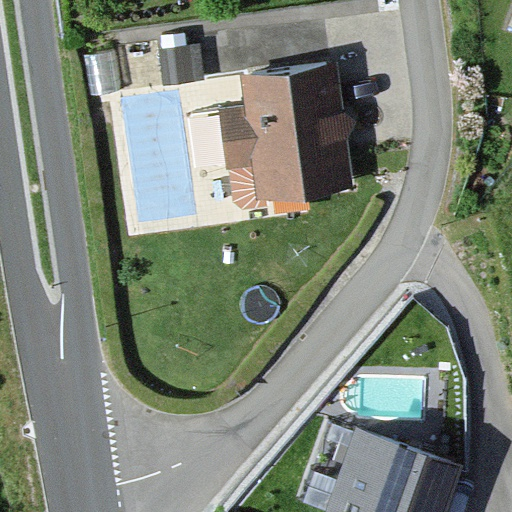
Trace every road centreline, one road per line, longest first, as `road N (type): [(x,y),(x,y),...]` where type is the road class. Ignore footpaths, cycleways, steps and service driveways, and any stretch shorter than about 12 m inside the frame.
road 1 (residential): [(92,488),(205,460),(240,432),(405,234),(432,112),(418,0)]
road 2 (secondary): [(92,488),(18,0)]
